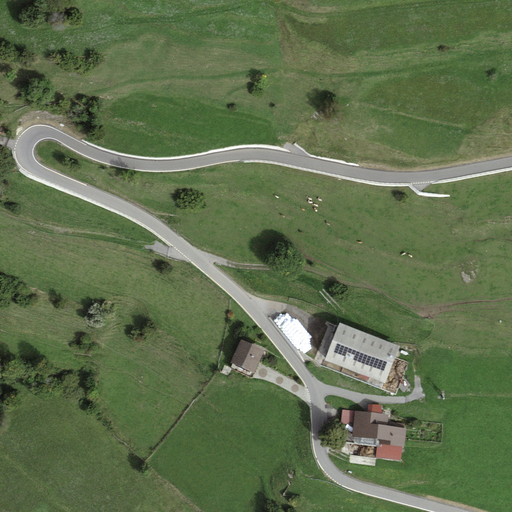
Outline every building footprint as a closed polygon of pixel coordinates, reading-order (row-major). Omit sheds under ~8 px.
[(400,346),(339,322),(325,359),(385,383),(400,346)] [(265,351),(241,340),(231,363),(255,374),(265,351)] [(368,404),(368,412),(382,414),(381,406),(368,404)] [(368,412),(343,410),(341,423),(354,425),(353,437),(380,439),(379,447),(403,449),(404,449),(406,428),(405,428),(405,424),(388,422),(389,414),(382,414),(368,412)] [(403,449),(379,447),(377,447),(376,458),(402,460),(403,449)]
